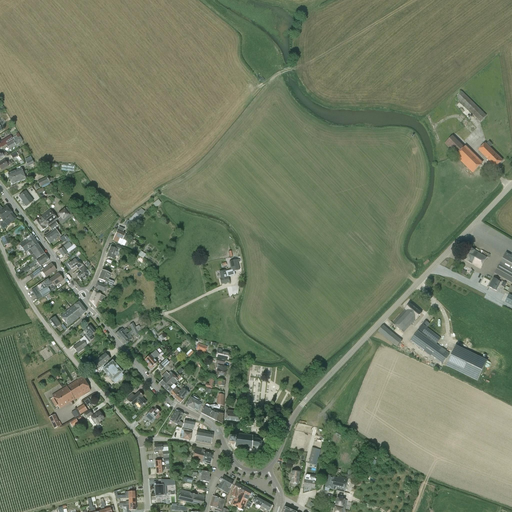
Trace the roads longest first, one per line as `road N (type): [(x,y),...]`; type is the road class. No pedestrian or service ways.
road 1 (unclassified): [(268,470),(306,397),(511,182)]
road 2 (unclassified): [(117,222),(199,163),(273,75),(307,63)]
road 3 (tertiary): [(217,430),(165,398),(112,332)]
road 4 (tertiary): [(83,295),(0,188)]
road 5 (residential): [(140,441),(57,339)]
